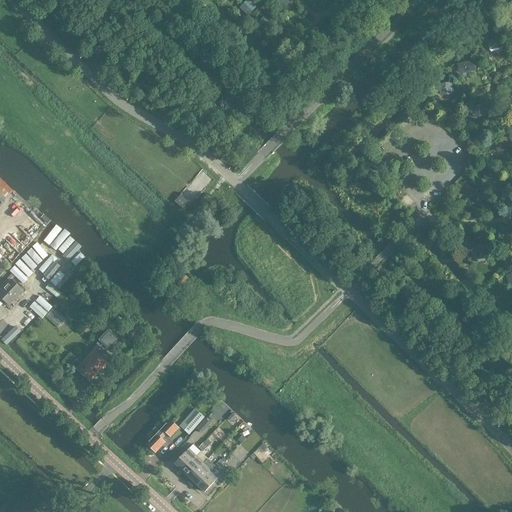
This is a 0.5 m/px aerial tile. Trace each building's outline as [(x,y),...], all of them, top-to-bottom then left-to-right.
[(259,19),(250,28),(263,40),(271,31),(259,19)] [(483,41),(483,53),(498,53),(498,41),(483,41)] [(434,88),(434,100),(449,100),(449,88),(434,88)] [(483,141),(485,154),(501,152),(500,139),(483,141)] [(12,191),(0,179),(0,194),(5,199),(12,191)] [(454,187),(455,200),(473,198),(472,185),(454,187)] [(181,194),(176,200),(185,209),(191,202),(181,194)] [(508,236),(506,225),(489,229),(492,240),(508,236)] [(33,266),(38,262),(29,253),(25,257),(33,266)] [(24,259),(18,264),(28,274),(34,269),(24,259)] [(12,271),(24,282),(28,278),(16,267),(12,271)] [(182,287),(189,279),(188,278),(182,273),(175,281),(182,287)] [(64,292),(69,288),(57,275),(52,280),(64,292)] [(0,296),(9,305),(22,290),(9,277),(0,286),(0,296)] [(42,295),(39,299),(49,305),(51,301),(42,295)] [(42,318),(48,312),(36,300),(30,306),(42,318)] [(47,315),(58,327),(65,320),(53,308),(47,315)] [(16,325),(2,339),(8,344),(22,330),(16,325)] [(131,339),(138,331),(140,329),(136,326),(127,336),(131,339)] [(112,358),(106,353),(111,348),(108,346),(115,338),(106,330),(100,336),(99,336),(94,342),(97,345),(84,359),(80,355),(75,360),(79,364),(75,369),(90,382),(108,363),(112,358)] [(136,344),(143,335),(138,331),(131,339),(131,340),(136,344)] [(189,433),(203,418),(194,410),(180,425),(189,433)] [(207,417),(197,426),(202,432),(212,423),(207,417)] [(162,439),(167,433),(170,437),(179,428),(170,420),(147,444),(155,453),(165,442),(162,439)] [(209,448),(203,443),(199,447),(205,453),(209,448)] [(229,459),(235,467),(249,454),(243,447),(229,459)] [(182,470),(196,456),(189,448),(174,463),(182,470)] [(190,478),(204,463),(196,456),(182,470),(190,478)] [(223,462),(218,457),(213,461),(219,467),(223,462)] [(197,485),(211,470),(204,463),(190,478),(197,485)] [(205,492),(219,477),(211,470),(197,485),(205,492)]
